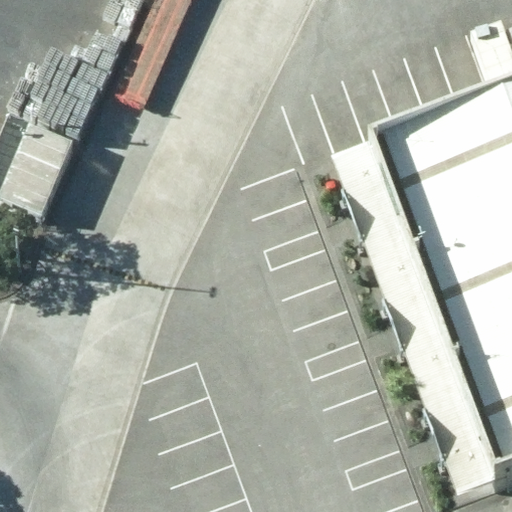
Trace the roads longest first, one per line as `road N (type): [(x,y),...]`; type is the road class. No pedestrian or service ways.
road 1 (unclassified): [(46,511),(262,0)]
road 2 (unknown): [(145,269),(219,308),(307,511)]
